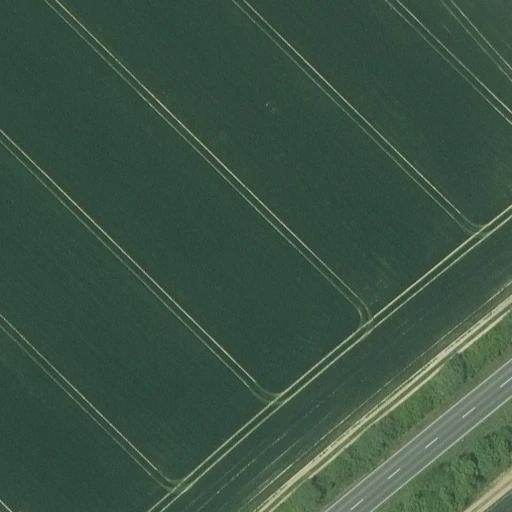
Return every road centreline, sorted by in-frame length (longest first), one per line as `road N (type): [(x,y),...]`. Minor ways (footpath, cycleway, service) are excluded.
road 1 (track): [(511,332),(298,511)]
road 2 (primary): [(511,409),(383,511)]
